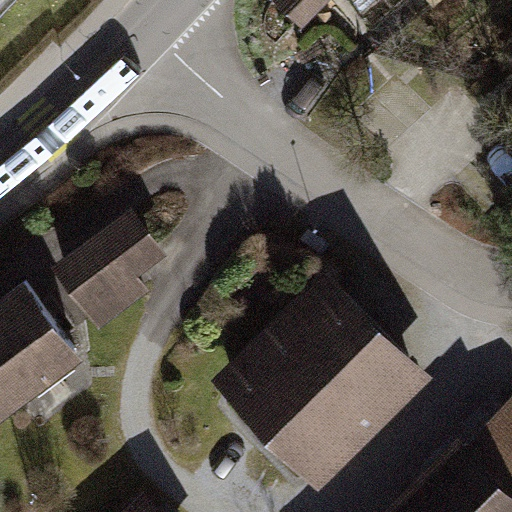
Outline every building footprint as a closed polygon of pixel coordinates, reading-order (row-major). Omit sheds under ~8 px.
[(0,0),(0,18),(16,0),(0,0)] [(279,0),(275,5),(301,30),(330,0),(279,0)] [(158,249),(130,211),(58,263),(98,318),(140,288),(128,272),(158,249)] [(328,274),(218,380),(308,471),(417,365),(328,274)] [(0,403),(74,348),(23,280),(0,296),(0,403)] [(511,511),(511,396),(509,393),(387,511),(511,511)] [(154,511),(143,500),(130,511),(154,511)]
